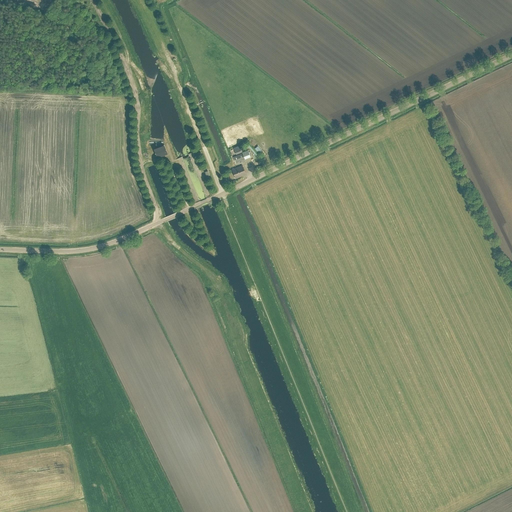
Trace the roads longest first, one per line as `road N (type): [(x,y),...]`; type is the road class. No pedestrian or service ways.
road 1 (unclassified): [(222,193),(511,55)]
road 2 (track): [(158,222),(140,156),(139,97),(93,0)]
road 3 (unclassified): [(63,250),(122,238),(222,193)]
road 4 (track): [(141,0),(203,147)]
